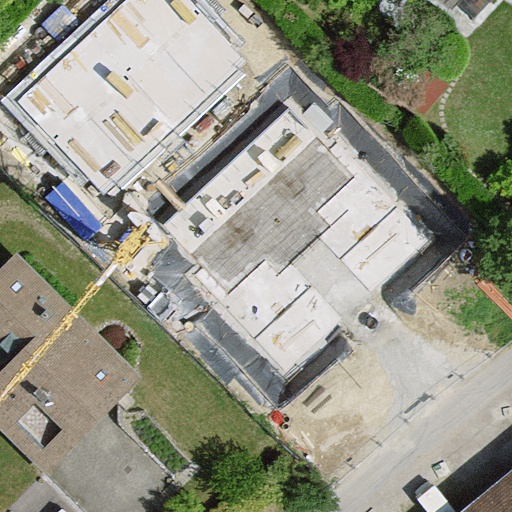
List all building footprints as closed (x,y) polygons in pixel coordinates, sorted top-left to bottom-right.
[(122,0),(16,99),(110,199),(258,61),(200,0),(122,0)] [(199,275),(292,375),(440,237),(347,138),(199,275)] [(130,379),(16,268),(0,284),(0,355),(13,368),(0,380),(0,418),(46,464),(130,379)] [(84,511),(46,474),(9,511),(8,511),(84,511)] [(511,511),(511,478),(469,511),(511,511)]
